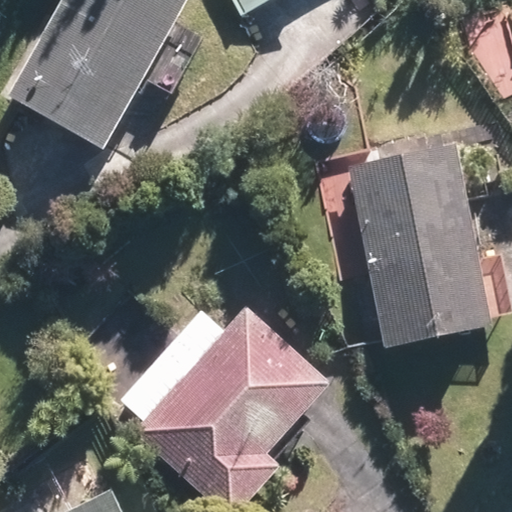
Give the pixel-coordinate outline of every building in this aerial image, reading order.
[(116,154),(155,83),(187,100),(210,57),(179,39),(200,0),(77,0),(22,102),(116,154)] [(231,0),(240,19),(281,0),(231,0)] [(463,145),(352,166),(386,353),(498,332),(463,145)] [(209,304),(115,423),(226,511),(275,511),(306,473),(286,457),(355,369),(313,335),(287,367),(209,304)] [(127,511),(120,497),(89,511),(127,511)]
